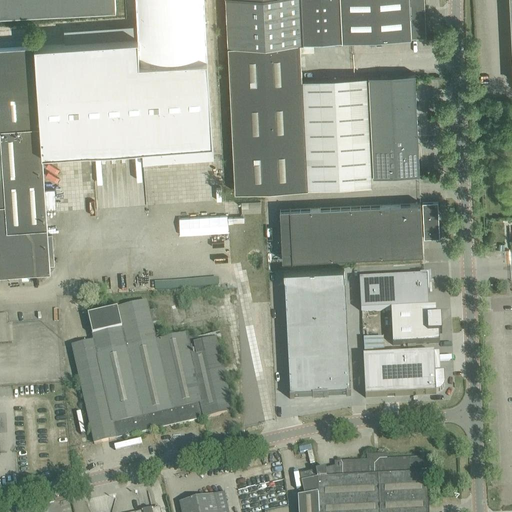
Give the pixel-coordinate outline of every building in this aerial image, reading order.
[(0,0),(0,15),(116,9),(115,0),(0,0)] [(136,0),(138,36),(140,61),(207,58),(204,0),(136,0)] [(380,0),(225,0),(229,75),(384,67),(380,0)] [(0,273),(50,270),(50,265),(55,265),(54,253),(49,253),(46,208),(57,208),(55,189),(45,189),(42,152),(162,143),(164,160),(184,159),(183,141),(213,139),(207,58),(140,61),(138,36),(0,45),(0,273)] [(373,176),(420,174),(415,77),(415,73),(368,76),(373,176)] [(372,185),(367,86),(366,76),(303,79),(308,188),(372,185)] [(308,188),(303,79),(229,83),(236,191),(308,188)] [(262,211),(262,200),(243,201),(244,212),(262,211)] [(422,202),(424,238),(440,237),(438,202),(422,202)] [(280,210),(283,260),(423,253),(421,203),(411,203),(280,210)] [(290,400),(351,397),(351,395),(344,268),(284,271),(289,370),(290,397),(290,399),(290,400)] [(391,311),(429,309),(428,297),(428,294),(430,294),(429,276),(420,276),(420,278),(417,278),(360,281),(361,312),(391,311)] [(158,282),(159,290),(221,288),(221,279),(158,282)] [(237,290),(176,293),(184,434),(244,419),(237,290)] [(141,295),(64,299),(72,460),(148,442),(141,295)] [(437,318),(436,309),(429,309),(391,311),(393,346),(440,344),(439,334),(442,334),(442,326),(441,318),(439,318),(437,318)] [(7,314),(0,314),(0,344),(9,344),(8,326),(7,314)] [(364,340),(365,356),(384,355),(383,339),(364,340)] [(444,374),(435,374),(434,354),(363,358),(365,399),(436,395),(436,393),(440,392),(443,391),(444,388),(445,386),(444,374)] [(298,498),(298,511),(429,511),(427,474),(433,473),(433,458),(432,458),(432,459),(386,462),(386,456),(387,456),(387,455),(367,456),(367,457),(368,457),(368,463),(341,464),(341,463),(335,463),(335,471),(327,472),(326,470),(300,476),(305,497),(298,498)] [(179,504),(181,511),(229,511),(225,494),(179,504)]
